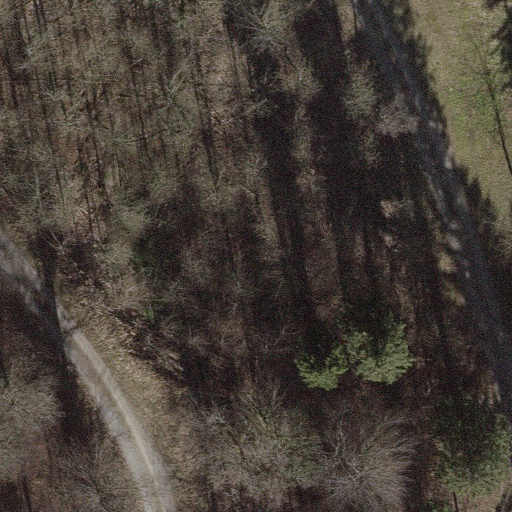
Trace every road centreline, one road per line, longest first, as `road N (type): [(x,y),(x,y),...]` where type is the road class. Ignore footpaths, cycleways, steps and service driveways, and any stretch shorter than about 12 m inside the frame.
road 1 (track): [(511,356),(376,0)]
road 2 (track): [(0,250),(168,490),(171,511)]
